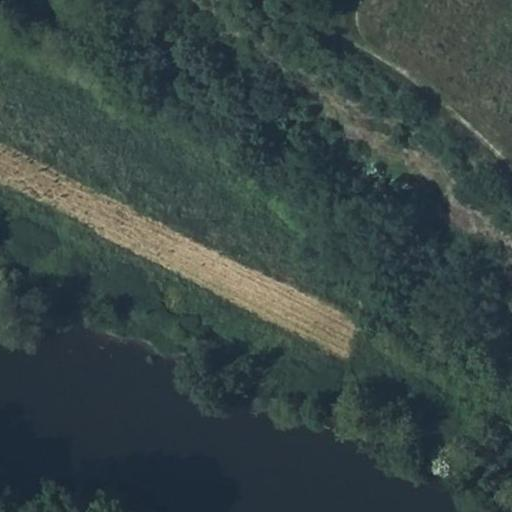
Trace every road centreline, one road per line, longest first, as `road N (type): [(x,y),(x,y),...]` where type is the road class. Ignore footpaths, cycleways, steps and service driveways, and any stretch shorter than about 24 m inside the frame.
road 1 (track): [(511,357),(453,326),(388,269),(312,173),(185,82),(82,24),(0,7)]
road 2 (track): [(511,171),(420,74),(369,55),(334,28)]
